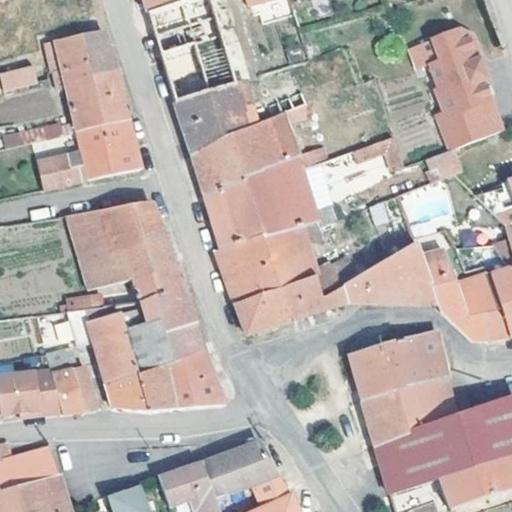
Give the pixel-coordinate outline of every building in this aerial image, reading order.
[(203,0),(136,0),(138,5),(168,104),(228,85),(203,0)] [(203,0),(228,85),(234,83),(244,81),(220,0),(203,0)] [(422,39),(430,61),(468,52),(463,36),(449,30),(422,39)] [(111,74),(96,31),(39,44),(49,87),(111,74)] [(471,59),(468,52),(430,61),(420,64),(429,89),(425,91),(433,115),(427,117),(439,151),(440,151),(489,132),(479,104),(480,103),(472,81),(469,72),(472,72),(468,61),(471,59)] [(0,73),(0,91),(31,83),(27,66),(0,73)] [(117,99),(111,74),(49,87),(51,92),(61,89),(72,132),(123,120),(117,99)] [(244,113),(234,83),(228,85),(168,104),(178,132),(186,155),(216,137),(248,124),(244,113)] [(295,105),(300,103),(296,93),(244,113),(248,124),(277,113),(295,105)] [(295,105),(277,113),(281,125),(300,117),(295,105)] [(277,113),(248,124),(216,137),(186,155),(192,174),(199,195),(292,156),(281,125),(277,113)] [(129,146),(123,120),(72,132),(77,153),(84,180),(134,169),(129,146)] [(5,144),(63,134),(61,124),(4,134),(5,144)] [(399,165),(388,136),(346,151),(351,162),(380,152),(387,170),(399,165)] [(316,148),(292,156),(296,170),(321,160),(316,148)] [(449,172),(440,151),(439,151),(429,156),(433,166),(437,176),(449,172)] [(84,180),(77,153),(62,156),(69,183),(84,180)] [(69,183),(62,156),(32,163),(38,190),(69,183)] [(296,170),(292,156),(199,195),(209,223),(217,247),(300,226),(311,223),(315,223),(296,170)] [(433,166),(429,156),(421,159),(425,169),(433,166)] [(511,174),(501,178),(503,184),(471,195),(500,225),(511,220),(511,174)] [(340,177),(344,188),(349,186),(345,175),(340,177)] [(344,188),(340,177),(321,184),(327,201),(346,194),(344,188)] [(385,202),(369,205),(373,225),(389,222),(385,202)] [(143,203),(60,217),(74,265),(155,234),(143,203)] [(511,220),(500,225),(504,239),(487,245),(505,269),(511,266),(511,267),(511,220)] [(308,272),(300,226),(217,247),(209,249),(219,278),(227,302),(275,287),(308,276),(308,272)] [(161,251),(155,234),(74,265),(81,290),(127,277),(135,301),(173,284),(161,251)] [(432,301),(415,255),(408,239),(394,247),(354,272),(329,288),(344,302),(379,301),(432,301)] [(452,288),(439,248),(415,255),(432,301),(439,309),(467,334),(504,338),(484,276),(452,288)] [(342,252),(308,272),(308,276),(311,297),(329,288),(354,272),(342,252)] [(511,267),(511,266),(505,269),(484,276),(504,338),(511,335),(511,267)] [(344,302),(329,288),(311,297),(308,276),(275,287),(287,318),(302,314),(344,302)] [(190,330),(173,284),(135,301),(143,321),(150,343),(190,330)] [(287,318),(275,287),(227,302),(240,333),(287,318)] [(58,300),(61,312),(97,306),(94,294),(58,300)] [(127,310),(117,313),(122,328),(132,324),(127,310)] [(150,343),(143,321),(132,324),(122,328),(117,313),(84,323),(82,316),(67,321),(75,348),(89,343),(102,382),(130,374),(198,354),(190,330),(150,343)] [(440,377),(431,328),(344,355),(351,378),(358,401),(440,377)] [(65,348),(41,353),(46,370),(47,375),(68,370),(71,369),(65,348)] [(218,405),(198,354),(130,374),(144,412),(179,409),(218,405)] [(77,368),(71,369),(68,370),(80,413),(90,411),(77,368)] [(59,413),(47,375),(46,370),(0,378),(0,418),(17,415),(16,411),(30,408),(32,413),(37,412),(39,417),(59,413)] [(80,413),(68,370),(47,375),(59,413),(60,416),(80,413)] [(144,412),(130,374),(102,382),(111,409),(122,410),(144,412)] [(371,446),(448,415),(445,398),(440,377),(358,401),(371,446)] [(511,394),(448,415),(371,446),(385,492),(433,477),(444,509),(477,500),(490,495),(511,488),(511,394)] [(16,411),(17,415),(19,420),(39,417),(37,412),(32,413),(30,408),(16,411)] [(253,445),(196,465),(208,498),(271,475),(262,461),(253,445)] [(55,476),(46,448),(12,457),(5,459),(0,460),(0,490),(7,489),(55,476)] [(171,473),(153,479),(163,508),(185,500),(189,511),(213,511),(208,498),(196,465),(171,473)] [(213,511),(243,511),(282,495),(271,475),(208,498),(213,511)] [(66,511),(61,494),(55,476),(7,489),(14,511),(66,511)] [(143,511),(134,485),(118,491),(101,497),(107,511),(143,511)] [(0,511),(14,511),(7,489),(0,490),(0,511)] [(285,493),(282,495),(243,511),(293,511),(290,505),(285,493)] [(490,495),(477,500),(481,511),(494,507),(490,495)]
